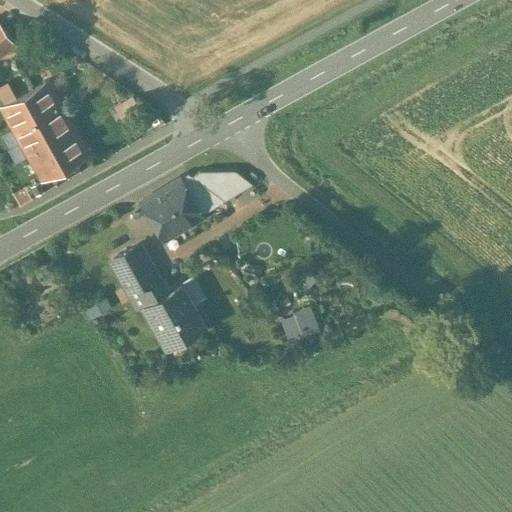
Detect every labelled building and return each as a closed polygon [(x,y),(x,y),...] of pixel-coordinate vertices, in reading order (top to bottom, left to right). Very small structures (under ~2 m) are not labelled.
[(0,23),(0,53),(14,43),(0,23)] [(8,79),(0,83),(0,96),(1,100),(15,93),(8,79)] [(44,82),(1,107),(44,180),(87,155),(44,82)] [(188,174),(180,179),(200,213),(252,182),(235,169),(199,170),(191,176),(188,174)] [(180,179),(143,201),(164,236),(200,214),(200,213),(194,204),(186,190),(180,179)] [(159,282),(137,244),(113,258),(140,305),(143,303),(170,288),(165,279),(159,282)] [(170,288),(143,303),(167,345),(205,323),(204,322),(203,323),(180,283),(182,282),(181,281),(170,288)] [(105,296),(83,308),(89,319),(110,306),(105,296)] [(310,303),(286,313),(298,342),(322,332),(310,303)]
